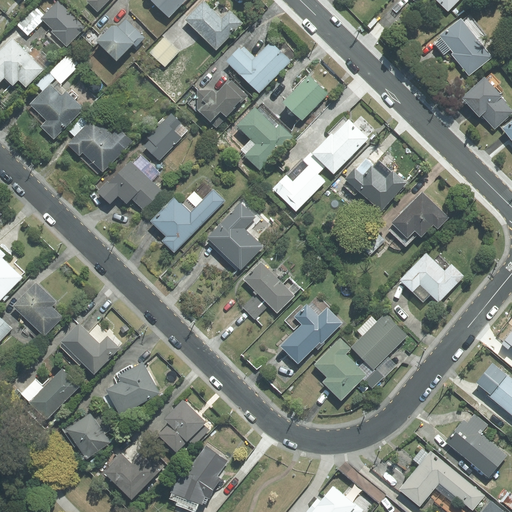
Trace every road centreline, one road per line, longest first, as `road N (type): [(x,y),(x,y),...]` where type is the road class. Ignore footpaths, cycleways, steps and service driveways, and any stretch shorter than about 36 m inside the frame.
road 1 (residential): [(0,155),(263,415),(302,437),(332,441),(380,425),(511,272)]
road 2 (residential): [(511,207),(299,0)]
